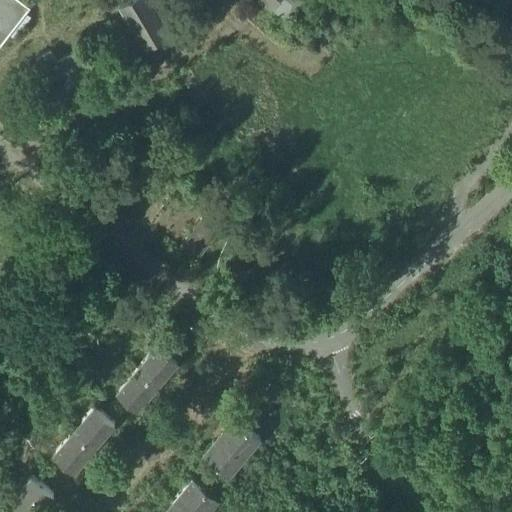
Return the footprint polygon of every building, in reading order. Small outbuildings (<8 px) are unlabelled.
[(0,0),(0,45),(4,49),(37,9),(25,0),(0,0)] [(119,0),(143,49),(174,34),(157,0),(119,0)] [(262,0),(285,20),(302,0),(262,0)] [(191,219),(182,251),(210,260),(220,228),(191,219)] [(157,342),(136,366),(156,383),(177,359),(157,342)] [(156,383),(136,366),(116,390),(135,407),(156,383)] [(94,404),(74,428),(93,445),(114,421),(94,404)] [(259,435),(234,414),(219,433),(243,453),(259,435)] [(74,428),(53,452),(72,469),(93,445),(74,428)] [(243,453),(219,433),(203,451),(227,472),(243,453)] [(35,511),(52,492),(31,474),(14,495),(33,511),(35,511)] [(204,511),(218,496),(194,475),(178,494),(198,511),(204,511)] [(403,511),(355,475),(341,491),(368,511),(403,511)] [(198,511),(178,494),(162,511),(198,511)] [(33,511),(14,495),(0,510),(0,511),(33,511)]
